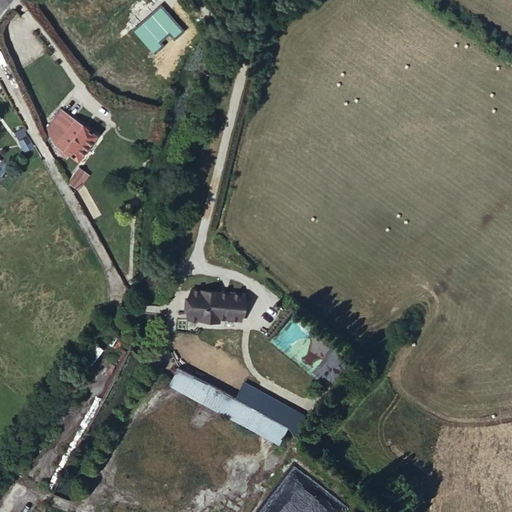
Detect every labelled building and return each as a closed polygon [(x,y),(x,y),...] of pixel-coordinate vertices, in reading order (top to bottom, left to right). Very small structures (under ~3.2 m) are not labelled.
[(169,35),(174,40),(185,31),(161,4),(131,31),(152,55),(163,46),(161,42),(169,35)] [(46,129),(49,133),(64,111),(61,109),(46,129)] [(64,111),(49,133),(52,138),(69,115),(64,111)] [(69,115),(52,138),(56,144),(74,118),(69,115)] [(74,118),(56,144),(78,159),(95,133),(74,118)] [(32,144),(27,135),(19,140),(24,148),(32,144)] [(88,174),(82,169),(80,167),(70,179),(77,186),(88,174)] [(246,293),(193,289),(191,319),(221,320),(222,316),(244,318),(246,293)] [(179,366),(172,377),(281,436),(287,425),(235,396),(179,366)] [(287,425),(296,408),(244,379),(235,396),(287,425)]
